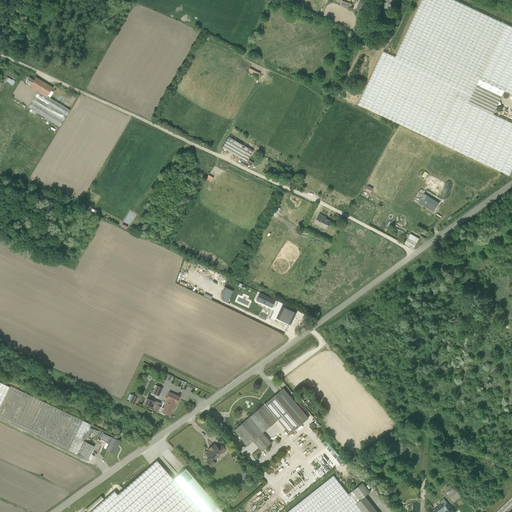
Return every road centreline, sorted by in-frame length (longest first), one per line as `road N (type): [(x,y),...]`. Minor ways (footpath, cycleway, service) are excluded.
road 1 (unclassified): [(54,511),(511,184)]
road 2 (track): [(413,255),(314,199),(0,54)]
